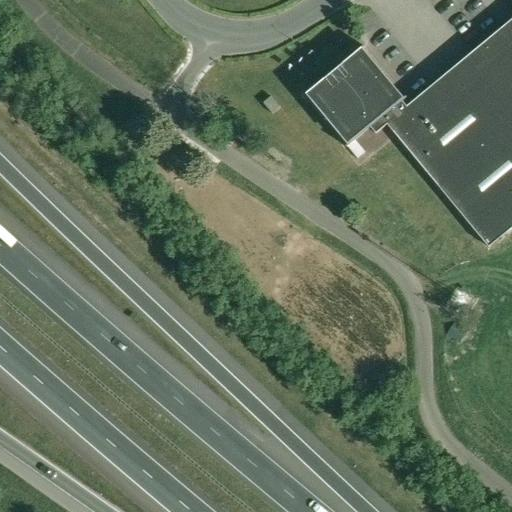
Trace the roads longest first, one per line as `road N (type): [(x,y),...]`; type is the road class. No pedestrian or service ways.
road 1 (unclassified): [(511,500),(445,447),(424,385),(421,326),(400,278),(378,255),(195,139),(182,94),(214,37)]
road 2 (motorway): [(365,511),(0,163)]
road 3 (motorway): [(312,511),(0,243)]
road 4 (motorway): [(0,347),(190,511)]
road 5 (motorway): [(0,439),(103,511)]
road 6 (unclassified): [(214,37),(264,34),(328,0)]
